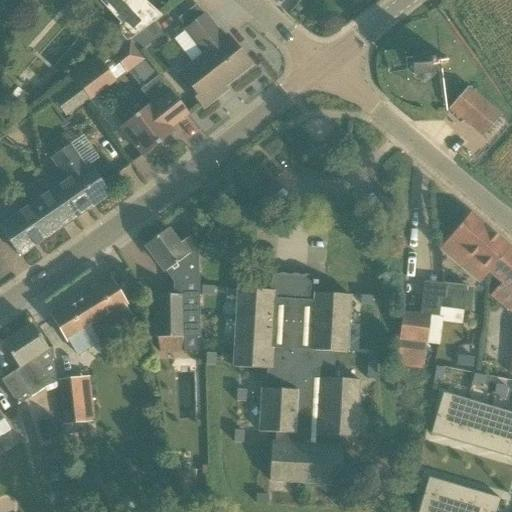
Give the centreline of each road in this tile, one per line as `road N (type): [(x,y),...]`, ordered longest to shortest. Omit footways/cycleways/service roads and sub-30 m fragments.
road 1 (tertiary): [(0,310),(113,234),(325,67)]
road 2 (residential): [(511,222),(325,67)]
